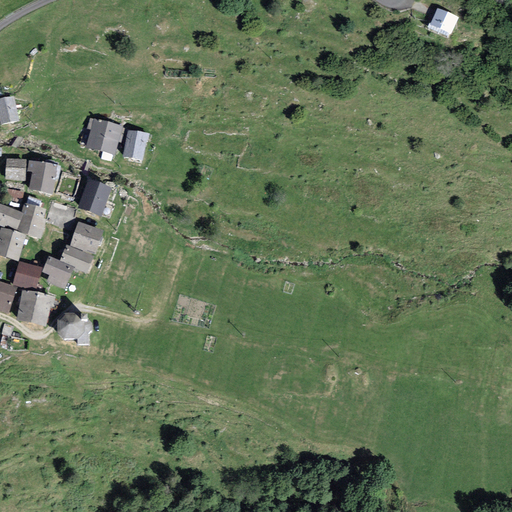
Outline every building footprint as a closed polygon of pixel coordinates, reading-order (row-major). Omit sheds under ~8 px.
[(467,24),(447,16),(438,37),(458,45),(467,24)] [(19,100),(0,104),(0,113),(3,113),(6,130),(24,127),(19,100)] [(125,128),(88,117),(84,129),(89,131),(84,147),(114,156),(117,144),(121,145),(125,128)] [(147,137),(128,133),(123,159),(142,163),(147,137)] [(24,160),(5,159),(3,180),(23,181),(24,160)] [(59,165),(27,160),(25,173),(30,174),(28,189),(50,193),(52,178),(57,179),(59,165)] [(81,180),(63,173),(55,194),(73,200),(81,180)] [(111,192),(83,182),(74,206),(101,216),(111,192)] [(72,209),(47,200),(41,219),(66,227),(72,209)] [(23,216),(0,206),(0,222),(31,235),(41,210),(27,205),(23,216)] [(100,232),(75,223),(67,247),(91,256),(100,232)] [(24,237),(0,230),(0,256),(17,262),(24,237)] [(67,247),(64,246),(58,262),(74,269),(87,273),(93,256),(91,256),(67,247)] [(58,262),(48,258),(42,272),(51,275),(48,283),(65,290),(74,269),(58,262)] [(41,268),(19,263),(14,286),(36,291),(41,268)] [(14,286),(0,281),(0,311),(10,314),(19,288),(14,286)] [(59,300),(24,292),(17,321),(46,328),(51,308),(57,309),(59,300)] [(77,317),(65,317),(58,324),(58,335),(64,342),(77,341),(77,345),(88,345),(88,335),(91,332),(91,326),(87,322),(87,319),(80,319),(77,317)]
